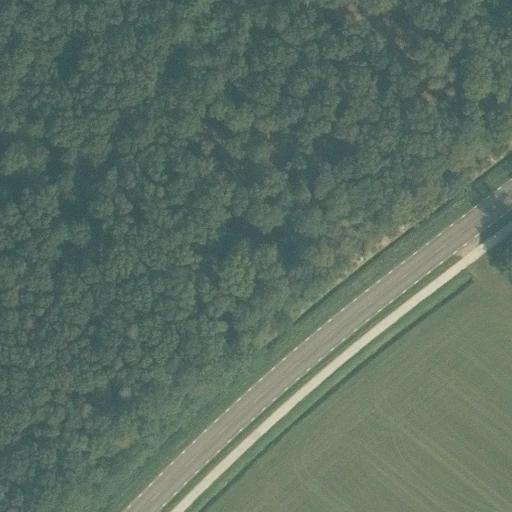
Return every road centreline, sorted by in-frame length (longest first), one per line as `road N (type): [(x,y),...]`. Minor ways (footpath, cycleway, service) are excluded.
road 1 (tertiary): [(141,511),(312,352),(511,194)]
road 2 (track): [(65,171),(84,173),(108,154),(219,0)]
